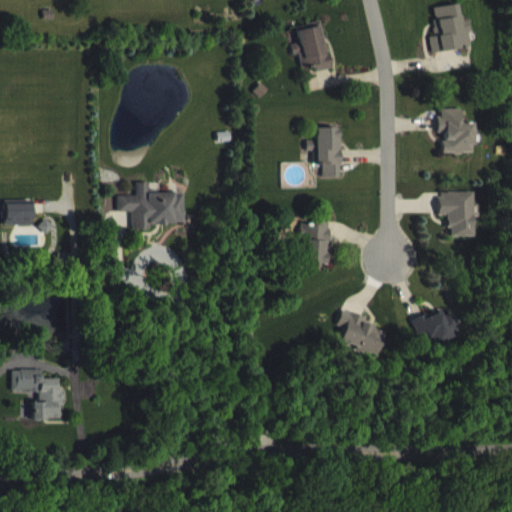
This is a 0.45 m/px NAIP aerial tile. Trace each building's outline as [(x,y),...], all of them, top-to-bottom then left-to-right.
[(454,0),(429,4),(431,13),(432,13),(433,15),(434,15),(435,16),(430,17),(431,24),(430,25),(430,33),(426,34),(429,50),(466,43),(465,29),(467,28),(466,17),(458,19),(458,13),(456,10),(454,0)] [(293,24),(296,39),(287,41),(290,52),(295,51),(298,64),(309,62),(311,69),(330,65),(329,56),(326,49),(318,17),(293,24)] [(434,67),(475,61),(471,35),(464,36),(461,18),(435,22),(439,50),(432,51),(434,67)] [(437,149),(437,137),(440,137),(440,128),(433,129),(432,113),(437,113),(437,106),(456,106),(457,116),(458,118),(469,119),(469,140),(467,142),(467,145),(468,148),(457,150),(457,151),(448,151),(448,149),(437,149)] [(312,124),(312,132),(312,133),(312,137),(302,137),(303,148),(308,148),(309,159),(313,159),(313,161),(319,162),(319,174),(336,174),(336,161),(338,161),(338,134),(335,134),(337,132),(336,124),(312,124)] [(131,179),(132,192),(113,192),(114,209),(126,208),(127,225),(145,225),(145,221),(151,221),(151,223),(159,222),(159,219),(168,219),(169,218),(180,218),(180,189),(145,190),(144,179),(131,179)] [(437,189),(437,194),(433,194),(434,212),(442,212),(443,224),(446,224),(447,233),(470,232),(469,189),(437,189)] [(1,197),(1,222),(29,222),(29,198),(1,197)] [(185,207),(150,207),(150,197),(138,197),(138,210),(119,210),(119,226),(133,226),(133,244),(152,244),(152,238),(185,238),(185,207)] [(7,240),(34,240),(35,215),(7,215),(7,240)] [(321,260),(295,258),(298,222),(301,220),(306,221),(307,215),(326,217),(325,225),(327,225),(327,238),(325,238),(325,240),(322,239),(321,260)] [(329,278),(331,235),(324,234),(323,239),(305,238),(303,277),(329,278)] [(338,307),(333,321),(340,324),(335,337),(350,342),(349,345),(363,350),(364,348),(374,352),(382,329),(372,325),(373,321),(360,317),(361,314),(346,308),(345,310),(338,307)] [(407,317),(417,338),(425,335),(430,343),(449,335),(446,329),(454,325),(445,310),(437,314),(435,308),(423,313),(421,311),(407,317)] [(387,346),(377,343),(379,337),(344,324),(339,341),(346,343),(341,357),(379,370),(387,346)] [(413,334),(422,356),(431,352),(434,358),(462,346),(453,326),(444,330),(442,325),(425,332),(424,330),(413,334)] [(7,367),(7,387),(26,387),(26,390),(35,390),(35,396),(30,396),(30,398),(28,398),(28,417),(42,417),(42,415),(57,415),(57,400),(60,400),(60,390),(59,389),(59,385),(56,385),(56,382),(54,382),(54,375),(38,374),(38,366),(16,366),(16,368),(7,367)] [(35,433),(65,434),(65,405),(59,405),(59,393),(43,393),(43,385),(14,384),(14,405),(41,405),(41,417),(35,417),(35,433)]
